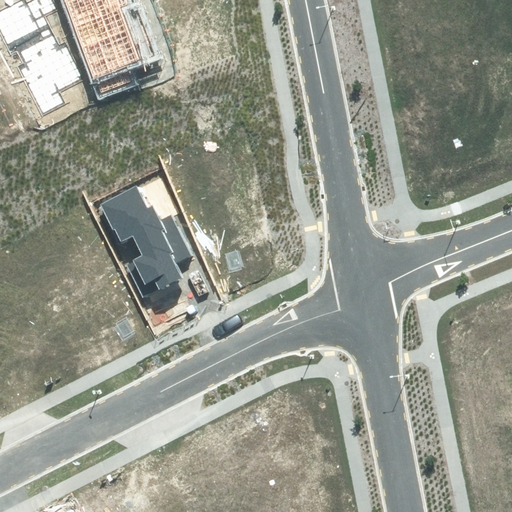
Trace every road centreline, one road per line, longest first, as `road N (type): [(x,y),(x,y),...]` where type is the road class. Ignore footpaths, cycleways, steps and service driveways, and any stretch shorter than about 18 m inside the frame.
road 1 (residential): [(364,284),(0,468)]
road 2 (residential): [(307,0),(364,284)]
road 3 (residential): [(364,284),(407,511)]
road 4 (residential): [(511,229),(364,284)]
